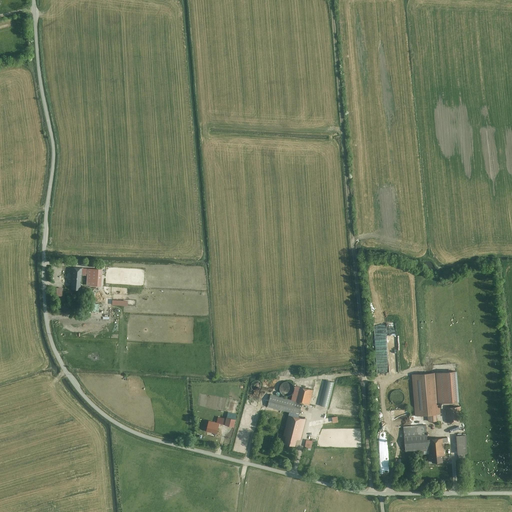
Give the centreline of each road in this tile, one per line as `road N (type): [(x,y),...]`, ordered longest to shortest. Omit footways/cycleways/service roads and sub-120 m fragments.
road 1 (residential): [(33,0),(53,146),(44,311),(63,365),(102,412),(137,431),(352,487),(511,490)]
road 2 (track): [(334,0),(369,489)]
